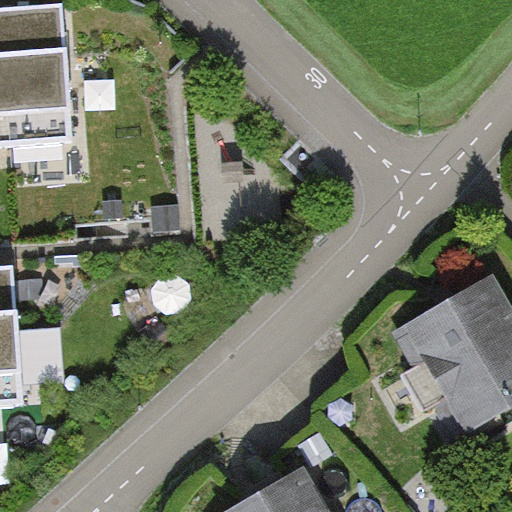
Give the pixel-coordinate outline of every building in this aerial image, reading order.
[(64,8),(2,12),(12,148),(74,144),(64,8)] [(2,12),(0,12),(0,149),(12,148),(2,12)] [(16,270),(0,271),(0,408),(25,406),(16,270)] [(391,337),(451,443),(511,408),(511,330),(485,284),(391,337)] [(30,379),(70,377),(67,323),(26,325),(30,379)] [(314,511),(293,474),(227,511),(314,511)]
